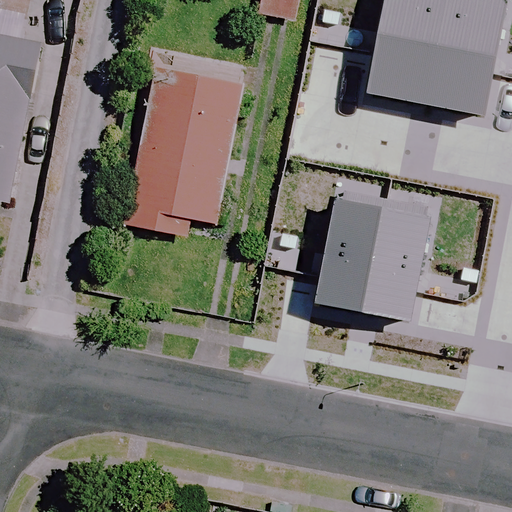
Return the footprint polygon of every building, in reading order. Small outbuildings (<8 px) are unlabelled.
[(299,0),(260,0),(257,18),(294,25),(299,0)] [(471,0),(432,0),(424,56),(463,61),(471,0)] [(43,37),(0,28),(0,196),(11,198),(43,37)] [(246,73),(158,55),(125,218),(185,231),(188,213),(217,219),(246,73)] [(431,118),(319,98),(293,239),(374,254),(388,176),(420,182),(431,118)] [(511,136),(489,132),(459,283),(511,293),(511,136)]
